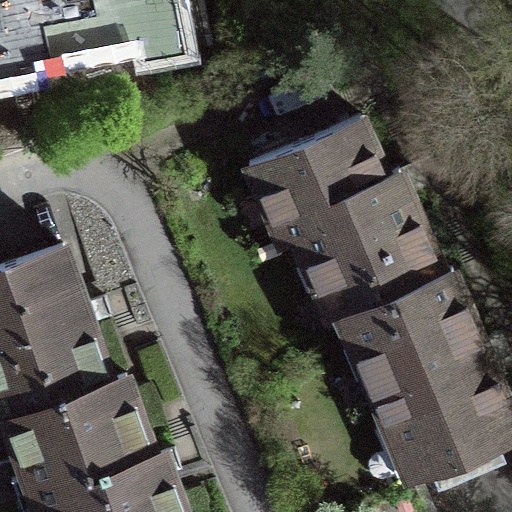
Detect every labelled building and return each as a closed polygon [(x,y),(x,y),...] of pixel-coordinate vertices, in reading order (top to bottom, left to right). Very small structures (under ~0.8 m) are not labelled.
[(0,0),(0,74),(32,68),(30,58),(182,27),(176,0),(0,0)] [(359,114),(249,160),(284,243),(298,237),(332,317),(341,313),(442,270),(398,166),(384,172),(359,114)] [(0,416),(6,415),(110,378),(61,241),(0,262),(0,416)] [(511,409),(451,267),(442,270),(341,313),(411,478),(511,435),(511,409)] [(124,373),(110,378),(6,415),(40,510),(49,506),(51,511),(185,511),(170,469),(160,472),(124,373)] [(425,511),(416,489),(359,511),(425,511)]
